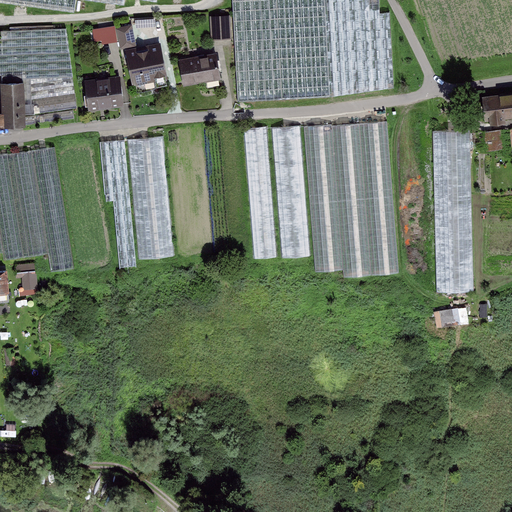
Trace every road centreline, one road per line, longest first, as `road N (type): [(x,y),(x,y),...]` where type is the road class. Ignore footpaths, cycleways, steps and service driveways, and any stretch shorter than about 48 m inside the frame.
road 1 (residential): [(0,136),(223,111),(342,107),(435,90)]
road 2 (track): [(0,20),(211,0)]
road 3 (track): [(0,443),(145,470),(189,511)]
